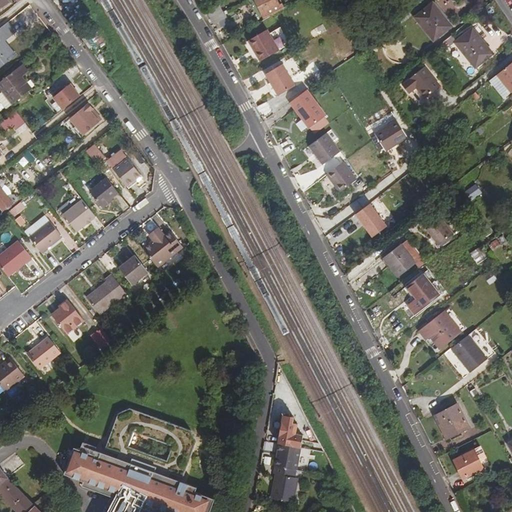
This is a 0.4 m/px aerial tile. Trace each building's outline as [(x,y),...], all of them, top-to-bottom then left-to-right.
[(0,0),(0,10),(12,0),(0,0)] [(279,5),(276,0),(254,0),(264,18),(284,7),(282,3),(279,5)] [(436,0),(434,2),(446,19),(448,17),(436,0)] [(446,19),(434,2),(416,17),(434,39),(451,26),(446,19)] [(207,12),(211,18),(223,11),(219,5),(207,12)] [(223,11),(211,18),(214,24),(226,18),(223,11)] [(16,33),(8,22),(0,28),(0,67),(8,61),(7,58),(15,52),(5,41),(16,33)] [(322,23),(309,31),(313,38),(326,30),(322,23)] [(279,50),(267,29),(248,40),(260,61),(279,50)] [(494,54),(473,29),(456,43),(476,67),(494,54)] [(511,91),(511,63),(491,80),(505,98),(511,91)] [(0,98),(7,108),(31,88),(22,76),(27,71),(22,64),(0,81),(0,87),(3,91),(0,93),(0,98)] [(283,64),(265,74),(270,82),(274,88),(278,95),(295,85),(283,64)] [(425,98),(441,85),(425,66),(402,84),(409,93),(416,87),(425,98)] [(62,108),(79,95),(70,82),(52,96),(62,108)] [(308,89),(291,101),(309,127),(326,115),(308,89)] [(93,109),(88,103),(70,117),(76,125),(73,127),(80,137),(102,120),(94,111),(91,114),(90,112),(93,109)] [(6,118),(10,123),(14,127),(23,120),(16,111),(6,118)] [(408,137),(392,112),(370,125),(386,151),(408,137)] [(6,118),(2,122),(5,127),(10,123),(6,118)] [(323,118),(308,128),(312,135),(328,124),(323,118)] [(340,151),(327,133),(310,146),(323,164),(340,151)] [(96,167),(104,160),(92,145),(84,152),(96,167)] [(24,156),(32,163),(37,158),(29,151),(24,156)] [(139,175),(121,151),(106,163),(125,187),(139,175)] [(343,162),(327,174),(332,180),(331,181),(339,192),(357,180),(343,162)] [(2,179),(0,179),(0,207),(2,210),(15,200),(15,197),(14,195),(11,194),(4,186),(4,182),(2,179)] [(117,193),(106,179),(89,193),(100,207),(111,199),(117,193)] [(111,199),(100,207),(102,209),(113,201),(111,199)] [(95,217),(82,201),(64,216),(76,232),(95,217)] [(388,226),(370,202),(356,213),(373,236),(388,226)] [(43,218),(25,233),(29,238),(47,223),(43,218)] [(451,236),(440,220),(425,231),(438,247),(451,236)] [(47,223),(29,238),(41,253),(48,248),(61,237),(49,222),(47,223)] [(149,239),(158,231),(156,229),(148,236),(149,239)] [(142,251),(156,269),(181,249),(169,233),(163,238),(158,231),(149,239),(152,242),(142,251)] [(17,241),(0,255),(0,267),(7,277),(30,258),(17,241)] [(416,263),(401,244),(384,258),(399,276),(416,263)] [(480,247),(469,252),(475,266),(486,261),(480,247)] [(131,287),(147,274),(133,258),(118,270),(131,287)] [(495,275),(491,270),(485,275),(489,279),(495,275)] [(440,295),(424,274),(408,287),(417,299),(409,305),(416,314),(440,295)] [(99,316),(125,295),(110,276),(104,281),(105,283),(86,299),(99,316)] [(63,314),(55,321),(66,335),(84,322),(67,301),(58,307),(59,309),(63,314)] [(448,308),(444,311),(461,333),(465,330),(448,308)] [(51,315),(55,321),(63,314),(59,309),(51,315)] [(461,333),(444,311),(420,330),(428,339),(432,336),(442,348),(461,333)] [(99,349),(110,341),(100,326),(89,333),(99,349)] [(477,328),(452,348),(471,372),(495,353),(477,328)] [(59,354),(47,338),(40,344),(26,355),(38,371),(59,354)] [(5,364),(0,368),(0,385),(5,392),(25,377),(10,358),(4,363),(5,364)] [(245,375),(242,373),(239,374),(236,378),(237,382),(241,384),(245,382),(246,379),(245,375)] [(470,428),(457,403),(435,415),(448,439),(470,428)] [(139,511),(141,509),(149,511),(209,511),(214,501),(194,494),(196,490),(167,478),(168,474),(183,480),(197,444),(191,432),(152,417),(131,408),(118,414),(105,450),(119,456),(118,459),(96,451),(94,455),(75,448),(64,475),(84,482),(81,487),(114,502),(108,511),(139,511)] [(301,448),(303,435),(296,434),(298,424),(293,423),(294,417),(283,415),(278,443),(279,443),(279,444),(301,448)] [(274,457),(272,465),(275,466),(296,470),(301,448),(279,444),(276,458),(274,457)] [(484,468),(475,450),(454,460),(464,478),(484,468)] [(276,474),(272,497),(299,503),(304,471),(296,470),(275,466),(273,473),(276,474)] [(0,468),(0,485),(9,478),(1,468),(0,468)] [(9,478),(0,485),(0,495),(13,509),(27,496),(9,478)] [(13,509),(15,511),(30,511),(37,507),(50,495),(47,492),(40,498),(39,500),(34,504),(27,496),(13,509)] [(56,501),(63,510),(68,506),(61,497),(56,501)]
